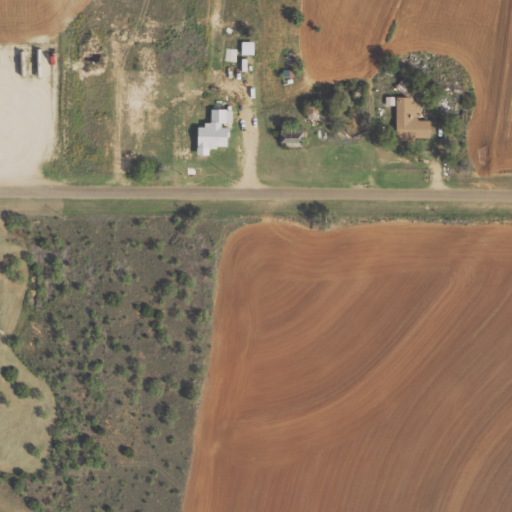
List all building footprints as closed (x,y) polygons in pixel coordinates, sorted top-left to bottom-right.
[(255,55),(255,42),(243,42),(243,54),(255,55)] [(225,61),(237,61),(238,48),(226,48),(225,61)] [(398,140),(432,139),(432,120),(416,120),(416,97),(397,97),(398,140)] [(198,155),(210,155),(210,147),(229,147),(230,125),(234,125),(234,110),(213,109),(212,125),(199,124),(198,155)] [(304,127),(282,128),(282,145),(304,145),(304,127)]
